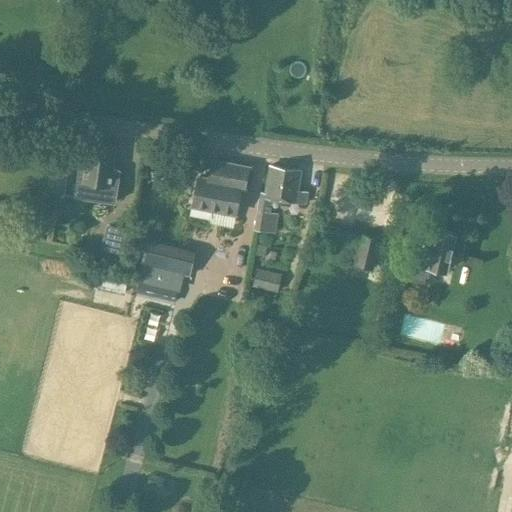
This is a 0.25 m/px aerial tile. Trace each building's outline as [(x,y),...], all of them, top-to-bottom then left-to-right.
[(116,202),(120,171),(113,169),(116,147),(90,143),(82,197),(116,202)] [(236,214),(242,185),(245,186),(249,167),(214,160),(210,177),(199,175),(194,205),(197,212),(207,214),(213,209),(236,214)] [(148,166),(152,180),(170,176),(166,162),(148,166)] [(271,165),(266,194),(262,193),(257,229),(276,232),(278,214),(270,213),(272,199),(296,202),(296,203),(306,204),(308,193),(298,192),(301,170),(271,165)] [(107,224),(101,250),(121,255),(127,229),(107,224)] [(456,235),(456,234),(438,229),(435,241),(418,236),(414,253),(408,278),(424,282),(429,265),(447,269),(450,255),(462,258),(467,238),(456,235)] [(373,270),(381,239),(361,234),(360,240),(348,237),(342,262),(373,270)] [(196,251),(147,239),(141,264),(190,276),(196,251)] [(255,268),(253,287),(280,290),(282,271),(255,268)] [(178,288),(139,278),(136,292),(175,301),(178,288)] [(144,337),(156,339),(160,314),(149,312),(144,337)]
